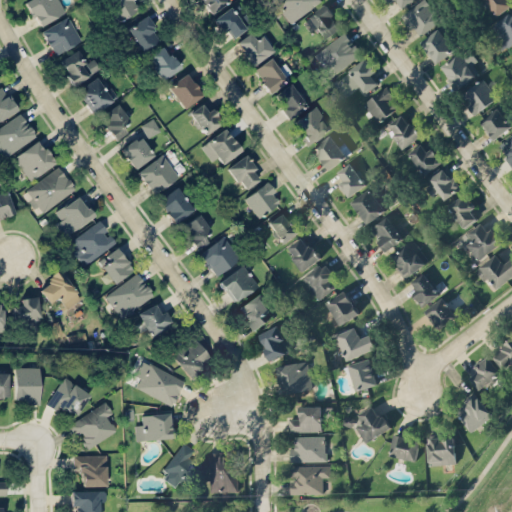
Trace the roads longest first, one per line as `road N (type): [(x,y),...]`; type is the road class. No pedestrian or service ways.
road 1 (residential): [(260,511),(256,414),(237,362),(37,84),(0,15)]
road 2 (residential): [(447,355),(419,361),(366,261),(175,0)]
road 3 (residential): [(447,355),(511,303),(448,111),(365,0)]
